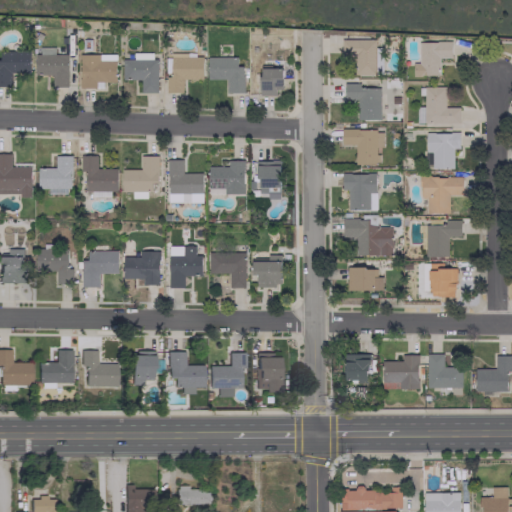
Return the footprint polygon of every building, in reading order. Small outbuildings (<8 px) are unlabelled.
[(341,39),(340,56),(354,56),(354,74),(381,74),(381,47),(374,47),(374,40),(341,39)] [(450,41),(418,41),(417,63),(412,63),(412,75),(438,75),(439,57),(450,57),(450,41)] [(29,73),(28,51),(0,51),(0,86),(10,86),(10,73),(29,73)] [(156,92),(155,52),(132,52),(132,58),(122,58),(122,79),(140,79),(140,92),(156,92)] [(181,92),(182,79),(201,79),(201,56),(187,56),(187,53),(165,52),(165,92),(181,92)] [(66,87),(67,55),(34,54),(33,74),(51,75),(51,86),(66,87)] [(79,54),(79,88),(94,88),(94,81),(115,81),(115,54),(79,54)] [(242,92),(243,65),(236,65),(236,56),(207,56),(206,79),(225,79),(225,92),(242,92)] [(281,93),(282,66),(259,66),(259,92),(281,93)] [(357,119),(379,119),(379,88),(359,87),(359,83),(344,82),(344,100),(357,100),(357,119)] [(444,86),(423,86),(423,106),(416,106),(416,123),(459,122),(458,106),(444,106),(444,86)] [(340,145),(354,145),(354,163),(377,163),(377,147),(382,147),(382,130),(341,129),(340,145)] [(452,168),(452,148),(458,148),(458,132),(424,132),(425,151),(431,151),(431,168),(452,168)] [(0,193),(19,193),(19,196),(30,196),(30,166),(10,166),(10,153),(0,153),(0,193)] [(48,193),(70,194),(70,155),(55,155),(55,167),(37,167),(37,188),(48,188),(48,193)] [(85,190),(116,190),(115,168),(96,168),(96,155),(80,155),(80,171),(85,171),(85,190)] [(139,156),(140,169),(120,169),(120,191),(132,191),(132,198),(148,198),(148,182),(157,182),(156,155),(139,156)] [(202,202),(201,172),(181,173),(181,159),(166,159),(167,202),(202,202)] [(207,166),(208,194),(244,193),(243,160),(226,160),(226,165),(207,166)] [(279,160),(256,160),(256,189),(280,189),(279,160)] [(347,209),(375,208),(375,172),(341,173),(341,189),(347,189),(347,209)] [(425,212),(448,213),(448,194),(461,194),(461,176),(419,176),(419,198),(425,198),(425,212)] [(390,255),(390,224),(374,224),(374,214),(362,214),(362,218),(342,218),(341,237),(355,237),(355,254),(390,255)] [(424,256),(447,256),(446,236),(460,236),(459,220),(443,220),(444,224),(424,224),(424,256)] [(168,287),(183,287),(183,275),(200,275),(200,254),(194,255),(194,245),(167,246),(168,287)] [(55,270),(55,283),(72,283),(71,267),(67,267),(66,246),(34,247),(35,270),(55,270)] [(0,253),(0,281),(21,283),(22,248),(7,248),(6,254),(0,253)] [(117,272),(116,250),(86,251),(87,259),(80,259),(81,287),(98,286),(98,273),(117,272)] [(158,251),(138,250),(138,256),(122,256),(121,278),(141,278),(141,284),(157,284),(158,251)] [(243,288),(244,252),(207,251),(207,272),(228,273),(227,287),(243,288)] [(251,275),(255,275),(256,286),(280,285),(280,254),(250,255),(251,275)] [(454,268),(442,267),(442,263),(427,263),(427,296),(454,296),(454,268)] [(345,267),(346,290),(381,289),(381,276),(373,276),(373,267),(345,267)] [(9,349),(0,348),(0,384),(29,384),(29,361),(9,362),(9,349)] [(37,361),(37,387),(51,387),(51,382),(69,382),(70,349),(53,349),(53,362),(37,361)] [(83,385),(115,386),(115,363),(95,362),(95,349),(79,349),(79,365),(84,365),(83,385)] [(129,385),(141,385),(141,379),(151,379),(151,350),(129,350),(129,385)] [(182,350),(165,351),(166,377),(172,377),(172,385),(178,385),(179,393),(191,393),(191,386),(201,386),(201,364),(183,365),(182,350)] [(239,387),(239,368),(243,368),(243,352),(226,352),(226,365),(207,365),(207,388),(215,387),(215,396),(229,396),(229,387),(239,387)] [(277,353),(253,353),(254,388),(263,388),(263,392),(278,391),(277,353)] [(367,353),(343,354),(344,381),(368,380),(367,353)] [(426,387),(461,387),(460,366),(442,367),(442,353),(426,353),(426,387)] [(381,388),(417,388),(417,354),(400,354),(400,360),(381,361),(381,388)] [(510,355),(494,354),(494,368),(474,368),(474,390),(505,391),(506,371),(510,371),(510,355)] [(151,488),(130,488),(130,484),(122,484),(122,511),(141,511),(142,510),(152,510),(151,488)] [(400,486),(389,486),(389,491),(362,491),(362,488),(339,488),(339,509),(400,509),(400,486)] [(505,511),(506,486),(491,486),(490,496),(479,496),(478,511),(505,511)] [(174,504),(207,503),(207,487),(174,488),(174,504)] [(458,511),(458,491),(422,492),(422,511),(458,511)] [(52,511),(52,497),(28,497),(28,511),(52,511)]
